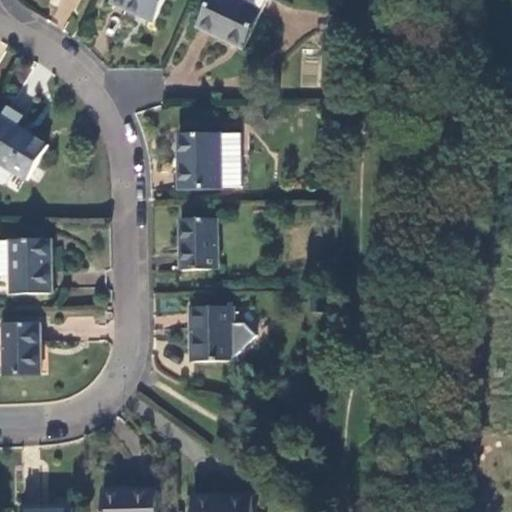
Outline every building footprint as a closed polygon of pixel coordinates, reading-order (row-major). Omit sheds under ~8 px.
[(112,0),(111,3),(154,23),(164,0),(112,0)] [(261,14),(231,0),(211,0),(198,28),(243,50),(261,14)] [(22,115),(8,107),(0,120),(0,164),(28,182),(50,147),(16,126),(22,115)] [(241,135),(179,136),(180,192),(223,191),(223,190),(242,189),(241,135)] [(218,221),(182,221),(182,273),(218,273),(218,221)] [(51,240),(0,241),(0,276),(11,277),(11,297),(52,296),(51,240)] [(234,309),(190,310),(192,363),(235,362),(235,360),(259,337),(247,326),(235,326),(234,309)] [(40,325),(3,326),(4,378),(41,378),(40,325)] [(155,511),(155,492),(100,493),(101,511),(155,511)] [(251,511),(251,496),(192,497),(191,511),(251,511)]
